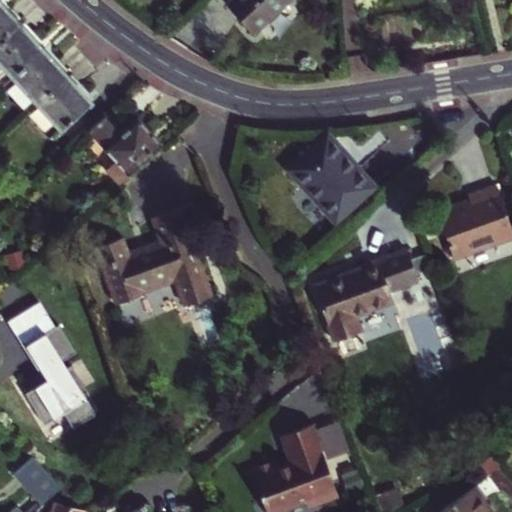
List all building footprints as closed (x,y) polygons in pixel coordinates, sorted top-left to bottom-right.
[(232,0),(227,5),(253,32),(287,0),(232,0)] [(0,41),(20,24),(0,2),(0,41)] [(14,75),(43,49),(20,24),(0,41),(0,67),(3,64),(14,75)] [(65,74),(44,49),(14,76),(37,101),(65,74)] [(90,101),(66,74),(37,101),(61,127),(90,101)] [(119,182),(160,145),(137,119),(123,131),(108,114),(105,118),(91,130),(118,160),(108,169),(119,182)] [(326,130),(287,166),(334,218),(373,183),(326,130)] [(365,166),(389,180),(396,169),(402,159),(378,144),(372,155),(365,166)] [(439,217),(453,254),(490,241),(492,246),(511,238),(511,226),(496,183),(469,193),(473,204),(439,217)] [(122,236),(96,245),(116,302),(144,292),(142,286),(175,275),(185,305),(212,295),(190,233),(193,232),(184,205),(153,216),(162,242),(129,254),(122,236)] [(342,275),(315,284),(335,340),(362,330),(356,313),(394,300),(390,291),(418,281),(407,249),(365,264),(366,268),(342,277),(342,275)] [(74,349),(56,321),(23,342),(46,379),(26,391),(45,421),(64,408),(75,424),(96,411),(80,387),(84,384),(65,355),(74,349)] [(310,505),(340,494),(314,422),(282,434),(292,460),(280,465),(278,460),(254,469),(269,511),(278,511),(308,501),(310,505)] [(35,455),(33,453),(12,472),(14,474),(0,486),(24,511),(31,511),(62,484),(35,455)] [(173,511),(183,504),(184,505),(185,505),(186,505),(187,505),(188,505),(189,504),(190,504),(190,503),(191,503),(191,502),(192,501),(192,500),(192,499),(192,498),(191,498),(191,497),(175,478),(136,511),(173,511)] [(490,511),(473,487),(438,511),(490,511)] [(86,511),(87,511),(55,502),(51,511),(86,511)]
